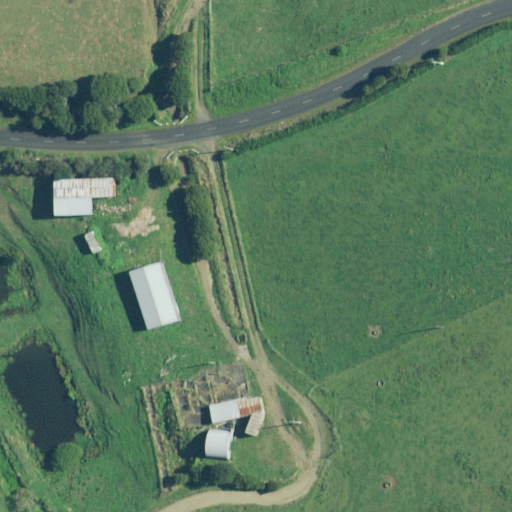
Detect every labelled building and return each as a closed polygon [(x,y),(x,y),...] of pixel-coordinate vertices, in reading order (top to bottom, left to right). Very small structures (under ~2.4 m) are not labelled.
[(118,196),(117,178),(59,179),(60,215),(97,214),(96,197),(118,196)] [(105,249),(97,231),(89,234),(97,253),(105,249)] [(182,320),(164,263),(134,272),(152,329),(182,320)] [(265,413),(262,395),(213,405),(217,423),(265,413)] [(234,431),(212,430),(211,456),(232,457),(234,431)]
